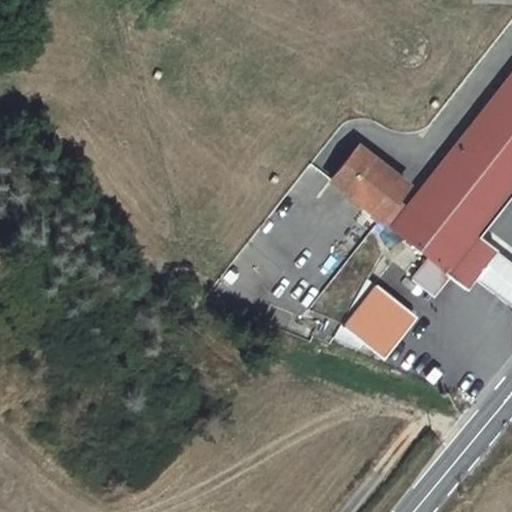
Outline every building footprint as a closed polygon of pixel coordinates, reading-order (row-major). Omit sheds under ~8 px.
[(511,72),(495,93),(511,107),(511,72)] [(511,107),(495,93),(407,205),(396,197),(407,182),(393,170),(361,207),(428,259),(412,279),(435,295),(450,275),(443,271),(476,232),(511,186),(511,107)] [(393,170),(355,140),(325,178),(361,207),(393,170)] [(511,260),(476,232),(443,271),(450,275),(465,286),(473,274),(511,303),(511,260)] [(373,286),(364,279),(333,336),(364,348),(367,343),(344,327),(373,286)] [(416,316),(373,286),(344,327),(367,343),(384,356),(416,316)]
